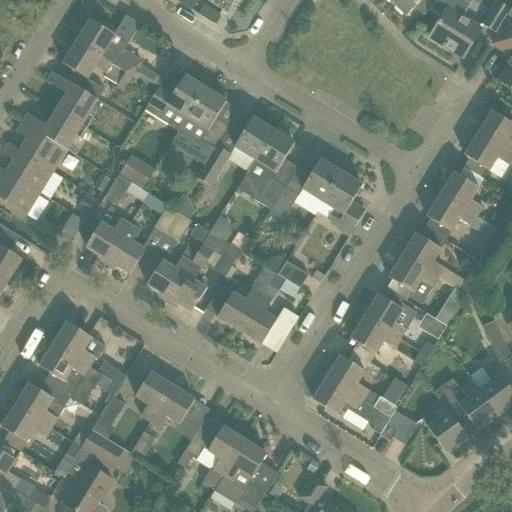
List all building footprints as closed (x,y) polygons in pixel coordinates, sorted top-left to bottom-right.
[(194,0),(188,0),(188,2),(185,6),(192,10),(197,2),(194,0)] [(204,0),(223,11),(229,2),(238,7),(242,0),(204,0)] [(389,0),(406,16),(414,8),(422,0),(389,0)] [(429,38),(463,59),(481,29),(462,17),(469,6),(460,0),(438,0),(423,16),(428,11),(441,19),(429,38)] [(482,25),(495,33),(510,10),(496,1),(482,25)] [(219,15),(204,6),(198,14),(213,24),(219,15)] [(90,21),(76,43),(133,78),(141,65),(142,64),(124,52),(117,48),(124,37),(116,32),(114,36),(90,21)] [(511,59),(498,81),(511,89),(511,25),(507,22),(493,45),(511,56),(511,59)] [(116,88),(124,93),(133,79),(133,78),(76,43),(63,65),(87,80),(95,68),(106,75),(105,77),(118,85),(116,88)] [(141,65),(133,78),(155,92),(163,79),(141,65)] [(97,101),(53,74),(47,83),(66,95),(57,111),(82,126),(97,101)] [(158,120),(178,132),(205,89),(184,76),(174,93),(161,85),(147,107),(161,116),(158,120)] [(201,141),(215,149),(229,127),(216,119),(226,102),(205,89),(178,132),(199,145),(201,141)] [(22,123),(67,151),(82,126),(57,111),(47,126),(27,114),(22,123)] [(478,135),(511,155),(511,141),(509,139),(511,134),(511,125),(492,112),(478,135)] [(197,178),(209,186),(234,147),(255,160),(273,132),(252,119),(242,135),(229,127),(215,149),(197,178)] [(20,151),(53,172),(67,151),(22,123),(16,133),(27,139),(20,151)] [(273,132),(255,160),(275,173),(276,173),(283,162),(294,144),(273,132)] [(511,155),(478,135),(464,157),(500,179),(511,159),(511,155)] [(6,173),(40,194),(46,183),(53,172),(20,151),(9,144),(3,154),(13,161),(13,162),(6,173)] [(119,176),(142,190),(154,170),(132,156),(119,176)] [(301,190),(322,203),(341,174),(320,161),(301,190)] [(0,199),(26,216),(36,199),(40,194),(6,173),(0,168),(0,199)] [(440,196),(476,218),(482,208),(471,201),(479,189),(454,173),(440,196)] [(327,219),(351,234),(364,212),(351,204),(362,187),(341,174),(322,203),(333,210),(327,219)] [(110,181),(101,175),(90,192),(99,198),(110,181)] [(105,200),(117,207),(126,192),(144,204),(149,196),(141,191),(142,190),(119,176),(105,200)] [(266,188),(257,203),(270,211),(284,189),(271,181),(266,188)] [(270,211),(284,219),(297,197),(284,189),(270,211)] [(95,202),(85,196),(79,206),(88,212),(95,202)] [(430,220),(425,229),(445,241),(451,233),(458,220),(470,228),(476,218),(440,196),(427,218),(430,220)] [(154,229),(166,236),(179,214),(168,207),(154,229)] [(71,211),(57,232),(70,241),(84,220),(71,211)] [(166,236),(178,244),(192,222),(179,214),(166,236)] [(494,229),(504,235),(510,225),(494,215),(488,225),(494,229)] [(85,248),(107,262),(130,226),(120,220),(113,232),(100,224),(85,248)] [(0,277),(8,282),(21,260),(8,252),(18,236),(0,225),(0,277)] [(107,262),(129,276),(144,252),(132,244),(140,232),(130,226),(107,262)] [(488,239),(498,245),(504,235),(494,229),(488,239)] [(416,235),(402,257),(438,279),(444,269),(433,262),(440,250),(433,245),(416,235)] [(191,264),(169,300),(191,314),(206,290),(193,282),(200,270),(202,271),(214,253),(203,246),(196,257),(195,256),(191,264)] [(402,257),(389,279),(405,289),(412,293),(409,298),(422,305),(432,289),(438,279),(402,257)] [(162,262),(147,286),(169,300),(191,264),(182,258),(175,270),(162,262)] [(277,276),(285,281),(300,289),(308,276),(286,262),(277,276)] [(228,301),(217,318),(239,332),(261,296),(269,284),(270,282),(275,274),(264,267),(260,275),(251,290),(252,291),(245,301),(233,293),(228,301)] [(316,271),(311,279),(319,283),(324,276),(316,271)] [(270,282),(269,284),(279,290),(281,288),(285,281),(277,276),(275,274),(270,282)] [(472,286),(467,294),(472,303),(484,297),(476,280),(472,286)] [(464,281),(458,291),(466,296),(467,294),(472,286),(464,281)] [(239,332),(261,346),(276,321),(264,314),(271,302),(261,296),(239,332)] [(364,318),(400,341),(417,314),(401,304),(398,309),(378,296),(364,318)] [(450,316),(436,307),(429,316),(444,326),(450,316)] [(350,340),(375,355),(383,342),(394,350),(400,341),(364,318),(350,340)] [(482,327),(500,365),(511,359),(511,358),(495,321),(482,327)] [(67,324),(53,346),(89,369),(95,358),(98,360),(105,348),(91,339),(67,324)] [(419,353),(429,359),(435,349),(426,343),(419,353)] [(53,346),(39,368),(49,374),(44,383),(70,399),(82,407),(95,386),(105,392),(111,382),(89,369),(53,346)] [(412,365),(421,371),(429,359),(419,353),(412,365)] [(340,357),(326,379),(362,402),(373,408),(379,398),(357,384),(364,372),(340,357)] [(387,374),(408,387),(417,375),(395,361),(387,374)] [(482,368),(469,377),(471,380),(479,391),(497,415),(499,414),(501,415),(510,409),(509,407),(511,404),(511,392),(506,384),(494,367),(486,373),(482,368)] [(118,371),(111,382),(119,387),(126,377),(118,371)] [(140,416),(150,423),(172,387),(150,373),(135,398),(146,405),(140,416)] [(372,431),(380,436),(386,425),(390,419),(382,414),(376,410),(373,408),(362,402),(326,379),(313,401),(337,416),(342,408),(368,423),(374,427),(372,431)] [(453,379),(433,393),(439,401),(448,413),(458,427),(468,420),(476,431),(486,423),(488,425),(498,418),(496,416),(497,415),(479,391),(468,399),(460,388),(453,379)] [(111,382),(105,392),(113,397),(119,387),(111,382)] [(29,385),(18,402),(54,425),(70,399),(44,383),(39,391),(29,385)] [(150,423),(160,429),(167,418),(179,425),(194,401),(172,387),(150,423)] [(92,431),(107,441),(115,430),(111,427),(124,405),(113,398),(99,420),(92,431)] [(382,414),(390,419),(394,412),(396,408),(379,398),(373,408),(376,410),(382,414)] [(18,402),(1,429),(27,445),(35,432),(45,438),(54,425),(18,402)] [(392,439),(404,446),(416,426),(394,412),(390,419),(386,425),(396,432),(392,439)] [(430,413),(421,420),(445,453),(454,446),(455,448),(462,443),(461,441),(466,438),(458,427),(448,413),(436,422),(430,413)] [(380,436),(390,442),(392,439),(396,432),(386,425),(380,436)] [(211,469),(202,483),(214,490),(244,441),(222,428),(208,451),(220,459),(213,470),(211,469)] [(88,437),(80,450),(93,457),(110,469),(112,466),(122,450),(107,441),(92,431),(88,437)] [(55,473),(63,478),(80,450),(88,437),(80,432),(55,473)] [(177,464),(185,469),(192,458),(196,461),(210,439),(198,432),(177,464)] [(138,459),(142,462),(156,440),(144,433),(130,455),(137,460),(138,459)] [(244,441),(214,490),(236,504),(239,499),(255,509),(277,474),(261,464),(266,455),(244,441)] [(0,482),(13,490),(19,481),(7,473),(15,461),(0,451),(0,482)] [(313,473),(319,464),(312,460),(307,469),(313,473)] [(73,488),(63,505),(74,511),(107,511),(107,509),(100,505),(115,482),(88,465),(88,464),(78,480),(73,488)] [(299,498),(314,508),(327,488),(311,478),(299,498)] [(0,482),(0,510),(5,503),(13,490),(0,482)] [(28,499),(43,509),(50,499),(34,489),(28,499)] [(28,499),(22,510),(25,511),(41,511),(43,509),(28,499)]
